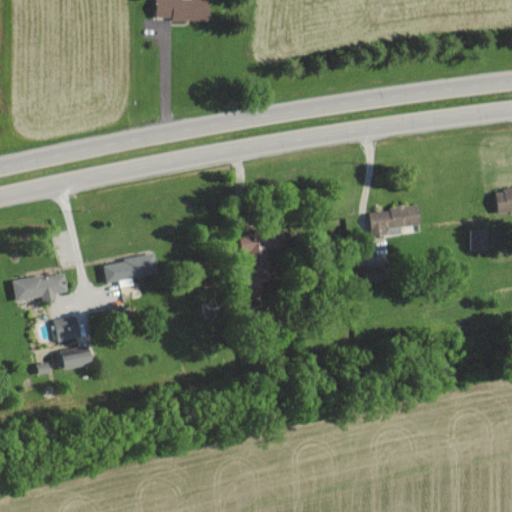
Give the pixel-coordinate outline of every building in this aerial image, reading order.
[(154,0),(154,16),(207,18),(207,0),(154,0)] [(511,187),(494,191),(498,212),(511,209),(511,187)] [(371,235),(400,231),(399,225),(419,222),(416,203),(367,210),(371,235)] [(470,249),(487,248),(486,227),(469,228),(470,249)] [(242,236),(248,277),(245,277),(247,293),(262,291),(262,289),(277,287),(272,254),(284,252),(280,231),(242,236)] [(105,281),(156,271),(152,252),(102,262),(105,281)] [(13,298),(41,295),(41,299),(54,298),(53,291),(66,290),(64,272),(11,277),(13,298)] [(79,335),(75,314),(53,318),(57,340),(79,335)] [(58,368),(91,362),(87,344),(55,350),(58,368)]
